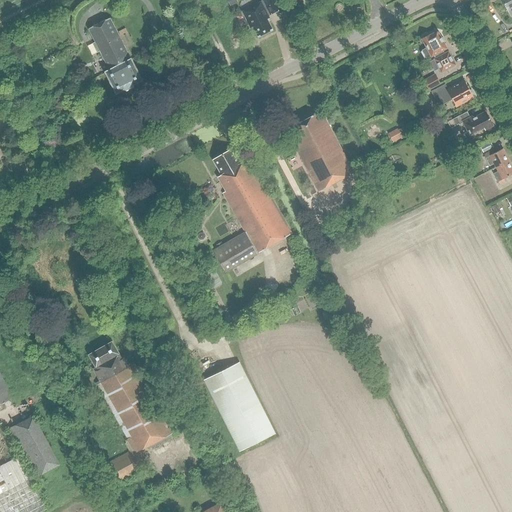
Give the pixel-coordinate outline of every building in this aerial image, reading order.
[(263,0),(241,11),(250,28),(253,26),(258,37),(272,30),(266,19),(269,18),(268,16),(281,9),(276,0),(263,0)] [(511,15),(511,0),(500,0),(505,9),(506,9),(510,16),(511,15)] [(142,81),(130,58),(130,59),(109,18),(88,29),(109,70),(105,72),(115,94),(142,81)] [(426,48),(422,50),(426,58),(431,56),(431,57),(434,56),(435,57),(433,58),(440,73),(457,65),(450,50),(443,54),(442,51),(447,49),(442,38),(440,34),(440,33),(436,32),(435,33),(428,36),(427,34),(422,37),(423,39),(422,39),(426,48)] [(428,90),(440,84),(435,74),(423,80),(428,90)] [(447,91),(444,86),(432,92),(438,104),(451,98),(456,109),(475,99),(472,92),(471,93),(465,82),(447,91)] [(472,117),(470,118),(467,112),(456,118),(459,125),(463,123),(469,135),(481,129),(484,130),(493,126),(488,117),(486,117),(484,113),(475,118),(472,117)] [(354,173),(325,118),(321,120),(317,113),(290,127),(295,138),(293,140),(296,146),(295,147),(318,191),(354,173)] [(392,142),(407,135),(403,127),(397,130),(397,129),(388,134),(392,142)] [(480,147),(483,153),(493,148),(490,142),(480,147)] [(287,153),(293,150),(289,144),(283,148),(287,153)] [(467,144),(457,149),(460,155),(470,150),(467,144)] [(292,233),(249,159),(241,164),(232,148),(213,160),(221,174),(217,177),(225,191),(222,193),(244,232),(213,251),(226,273),(257,254),(257,253),(292,233)] [(495,168),(508,161),(502,149),(491,155),(489,152),(483,155),(489,167),(493,164),(495,168)] [(511,168),(508,161),(495,168),(497,172),(493,174),(498,186),(505,183),(503,179),(511,174),(511,168)] [(496,205),(491,207),(495,214),(500,211),(496,205)] [(213,268),(200,275),(210,291),(222,284),(213,268)] [(173,433),(133,362),(128,364),(124,356),(120,358),(119,355),(120,355),(112,341),(88,354),(95,366),(92,368),(99,380),(96,382),(133,449),(105,465),(116,485),(145,470),(136,454),(173,433)] [(275,434),(240,362),(238,363),(210,377),(203,380),(239,452),(275,434)] [(158,372),(154,374),(160,385),(164,383),(158,372)] [(0,404),(12,399),(0,374),(0,404)] [(61,466),(34,417),(7,432),(19,455),(0,465),(0,511),(42,511),(49,509),(34,481),(61,466)] [(227,511),(223,503),(204,511),(227,511)]
